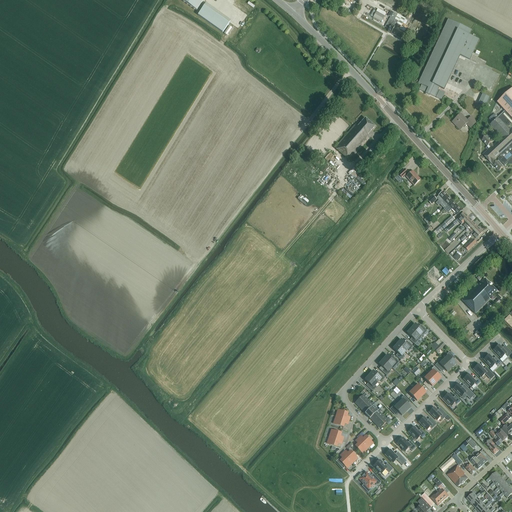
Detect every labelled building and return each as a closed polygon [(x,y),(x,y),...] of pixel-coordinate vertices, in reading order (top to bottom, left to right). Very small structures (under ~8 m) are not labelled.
[(182,0),(198,10),(204,0),(182,0)] [(224,32),(232,20),(207,3),(199,15),(224,32)] [(381,22),(386,13),(383,11),(377,8),(376,11),(373,9),(370,15),(373,17),(381,22)] [(383,11),(386,13),(388,15),(388,16),(390,17),(385,27),(389,29),(388,32),(391,33),(391,34),(401,39),(404,33),(404,32),(406,29),(400,26),(405,19),(397,15),(390,11),(389,13),(384,9),(383,11)] [(419,90),(426,93),(425,94),(429,96),(429,95),(441,100),(445,93),(438,90),(439,87),(444,89),(460,55),(469,60),(474,50),(479,40),(469,35),(471,30),(448,20),(418,84),(421,85),(419,90)] [(511,89),(497,103),(505,111),(498,117),(510,130),(511,128),(511,129),(511,89)] [(482,94),(478,103),(486,107),(490,98),(482,94)] [(467,121),(460,114),(452,122),(456,126),(459,129),(461,127),(462,128),(466,124),(470,128),(476,122),(471,117),(467,121)] [(495,114),(489,119),(493,123),(498,118),(495,114)] [(510,130),(498,117),(498,118),(493,123),(490,125),(501,137),(493,145),(491,148),(483,155),(491,164),(491,163),(495,160),(495,159),(497,158),(511,143),(511,129),(511,128),(510,130)] [(358,127),(355,124),(335,148),(349,160),(370,137),(367,135),(375,127),(365,118),(358,127)] [(492,142),(487,136),(482,140),(488,147),(489,145),(491,148),(493,145),(491,143),(492,142)] [(505,166),(508,163),(509,165),(511,165),(511,163),(511,143),(497,158),(505,166)] [(504,167),(498,161),(497,162),(495,160),(491,163),(499,172),(504,167)] [(407,173),(404,169),(399,174),(402,178),(404,175),(406,177),(414,186),(420,180),(416,175),(413,171),(409,175),(407,173)] [(354,171),(351,175),(363,185),(366,182),(354,171)] [(446,207),(452,201),(443,191),(439,196),(436,198),(441,203),(442,202),(446,207)] [(428,201),(431,205),(436,200),(433,196),(428,201)] [(452,201),(446,207),(444,210),(446,212),(447,211),(449,212),(452,209),(457,215),(462,211),(452,201)] [(464,222),(469,218),(464,213),(460,217),(460,218),(459,219),(461,222),(463,220),(464,222)] [(447,226),(455,220),(452,216),(444,223),(447,226)] [(464,225),(467,227),(468,226),(469,227),(473,222),(469,218),(464,222),(466,224),(464,225)] [(469,230),(471,232),(473,231),(474,231),(478,227),(473,222),(469,227),(471,228),(469,230)] [(453,223),(446,229),(448,231),(448,232),(455,225),(453,223)] [(473,235),(476,238),(483,232),(478,227),(474,231),(475,233),(473,235)] [(450,245),(452,242),(451,241),(457,236),(454,233),(446,241),(450,245)] [(473,239),(464,248),(468,251),(476,243),(473,239)] [(485,279),(477,286),(476,285),(469,293),(467,291),(463,294),(465,296),(461,300),(475,314),(490,299),(489,298),(497,291),(485,279)] [(479,329),(484,333),(490,327),(486,323),(479,329)] [(423,335),(427,331),(422,327),(420,329),(415,325),(411,329),(419,336),(422,334),(423,335)] [(407,334),(412,338),(410,340),(415,345),(418,340),(417,339),(419,336),(411,329),(407,334)] [(409,351),(413,347),(408,342),(406,345),(401,340),(397,345),(405,352),(407,349),(409,351)] [(442,342),(434,350),(437,353),(445,345),(442,342)] [(393,349),(398,353),(396,356),(401,360),(404,356),(403,355),(405,352),(397,345),(393,349)] [(505,355),(507,357),(511,353),(506,347),(503,350),(499,345),(494,350),(502,358),(505,355)] [(451,359),(454,357),(449,352),(445,356),(447,358),(444,360),(451,368),(456,364),(451,359)] [(489,355),(484,360),(491,368),(495,364),(497,366),(501,362),(496,357),(493,359),(489,355)] [(394,358),(392,360),(387,356),(383,360),(391,367),(393,365),(395,366),(399,362),(394,358)] [(387,376),(390,372),(389,370),(391,367),(383,360),(379,365),(384,369),(382,372),(387,376)] [(441,363),(440,361),(438,363),(447,372),(451,368),(444,360),(441,363)] [(476,367),(474,370),(481,377),(485,374),(490,380),(495,377),(486,367),(483,370),(479,365),(478,365),(476,366),(476,367)] [(441,378),(435,372),(432,369),(430,371),(431,372),(429,375),(436,382),(441,378)] [(379,380),(381,382),(385,378),(380,373),(378,376),(373,372),(369,376),(377,383),(379,380)] [(469,374),(464,379),(471,387),(475,384),(476,386),(481,382),(476,377),(473,379),(469,374)] [(426,377),(425,376),(423,377),(432,387),(436,382),(429,375),(426,377)] [(368,387),(372,392),(376,387),(375,386),(377,383),(369,376),(365,380),(370,385),(368,387)] [(416,384),(415,385),(416,387),(414,389),(421,397),(425,393),(416,384)] [(458,384),(453,389),(461,397),(464,394),(470,400),(474,395),(466,386),(463,389),(458,384)] [(411,392),(410,390),(408,392),(417,401),(421,397),(414,389),(411,392)] [(360,408),(368,401),(365,397),(367,395),(365,394),(355,403),(360,408)] [(453,398),(448,394),(443,399),(451,407),(454,403),(456,405),(460,401),(455,396),(453,398)] [(406,403),(408,400),(404,396),(400,400),(401,401),(399,404),(406,412),(410,407),(406,403)] [(365,413),(373,405),(375,404),(373,402),(371,404),(368,401),(360,408),(365,413)] [(389,410),(392,412),(395,409),(402,416),(406,412),(399,404),(396,406),(394,405),(389,410)] [(365,413),(364,414),(370,419),(370,418),(378,410),(373,405),(365,413)] [(447,416),(441,410),(438,412),(434,408),(429,413),(437,421),(440,417),(443,420),(447,416)] [(380,409),(378,410),(370,418),(375,424),(383,416),(379,412),(381,410),(380,409)] [(346,417),(348,413),(338,410),(336,417),(349,421),(350,418),(346,417)] [(503,425),(511,417),(508,413),(505,416),(503,414),(500,417),(502,419),(500,421),(503,425)] [(383,416),(375,424),(380,428),(390,419),(388,417),(386,419),(383,416)] [(334,424),(343,427),(344,424),(348,425),(349,421),(336,417),(334,424)] [(430,419),(428,421),(424,417),(419,422),(427,430),(430,427),(432,429),(436,425),(430,419)] [(506,426),(502,429),(509,437),(511,433),(511,431),(508,426),(507,427),(506,426)] [(414,427),(409,432),(417,440),(420,437),(422,438),(426,434),(421,429),(418,431),(414,427)] [(489,428),(489,427),(485,430),(489,434),(496,440),(494,442),(498,447),(503,442),(496,435),(493,432),(489,428)] [(340,437),(341,433),(332,430),(329,437),(342,441),(343,438),(340,437)] [(501,431),(497,435),(496,435),(503,442),(508,438),(501,431)] [(373,444),(366,436),(363,439),(361,436),(358,439),(368,449),(373,444)] [(327,444),(337,447),(338,444),(341,445),(342,441),(329,437),(327,444)] [(407,443),(403,438),(397,444),(405,452),(409,448),(412,451),(416,447),(410,441),(407,443)] [(474,449),(477,446),(471,439),(470,438),(467,441),(468,442),(474,449)] [(358,444),(355,446),(362,454),(368,449),(358,439),(356,441),(358,444)] [(490,448),(492,450),(491,451),(494,455),(498,451),(493,445),(494,444),(490,439),(485,444),(490,449),(490,448)] [(388,452),(385,455),(393,463),(396,460),(402,466),(406,461),(398,452),(395,455),(390,450),(389,450),(387,452),(388,452)] [(357,458),(350,451),(348,454),(345,451),(343,454),(352,463),(357,458)] [(483,465),(487,461),(480,453),(477,455),(475,457),(483,465)] [(340,456),(343,459),(340,461),(338,459),(336,462),(343,469),(344,468),(344,469),(346,467),(347,468),(352,463),(343,454),(340,456)] [(462,462),(455,454),(452,457),(459,465),(462,462)] [(470,461),(474,465),(478,470),(483,465),(475,457),(470,461)] [(440,469),(443,472),(455,462),(452,458),(440,469)] [(379,461),(374,466),(376,468),(380,472),(382,474),(385,470),(388,473),(393,469),(387,464),(385,466),(379,461)] [(476,471),(470,464),(465,468),(472,475),(476,471)] [(447,475),(458,487),(461,484),(462,485),(468,479),(464,475),(465,474),(457,466),(447,475)] [(489,478),(486,481),(488,483),(491,480),(494,483),(500,477),(496,472),(489,478)] [(381,482),(375,476),(372,479),(366,473),(360,480),(364,484),(362,486),(368,492),(371,490),(369,488),(375,482),(377,485),(381,482)] [(500,477),(494,483),(491,486),(492,488),(495,485),(498,488),(505,482),(500,477)] [(437,485),(435,486),(439,490),(438,492),(445,500),(449,496),(447,494),(449,491),(437,478),(433,481),(437,485)] [(497,493),(500,490),(503,493),(509,487),(505,482),(498,488),(495,491),(497,493)] [(511,493),(511,490),(509,487),(503,493),(499,496),(501,498),(504,495),(507,498),(511,493)] [(438,506),(445,500),(438,492),(431,498),(438,506)] [(478,498),(481,495),(479,493),(476,496),(473,493),(467,499),(471,504),(478,498)] [(421,497),(426,502),(430,499),(425,494),(422,496),(421,497)] [(482,503),(485,500),(484,498),(481,501),(478,498),(471,504),(476,509),(482,503)] [(421,499),(418,502),(420,505),(417,509),(419,511),(427,511),(431,508),(421,499)] [(434,504),(430,499),(426,502),(431,507),(434,504)] [(482,511),(487,508),(493,502),(491,501),(485,506),(482,503),(476,509),(478,511),(482,511)]
